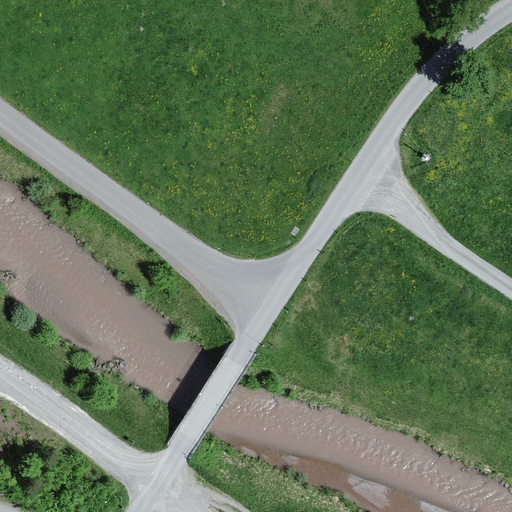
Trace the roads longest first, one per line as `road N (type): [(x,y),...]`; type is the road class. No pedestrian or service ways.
road 1 (track): [(141,511),(432,82),(511,24)]
road 2 (track): [(0,116),(272,318)]
road 3 (track): [(221,511),(0,380)]
road 4 (track): [(511,300),(366,179)]
